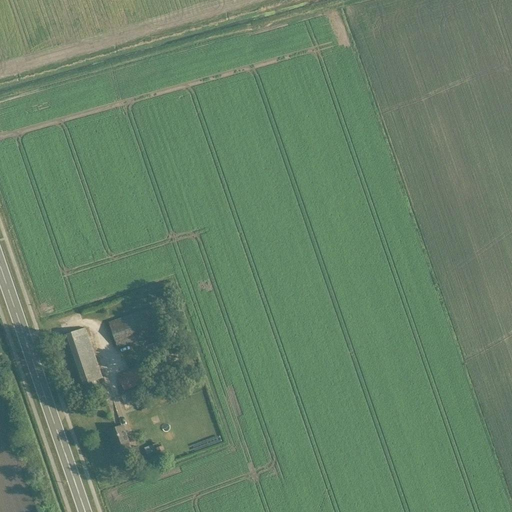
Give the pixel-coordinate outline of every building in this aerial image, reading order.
[(154,307),(109,323),(117,347),(163,331),(154,307)] [(85,328),(64,336),(85,396),(99,391),(95,380),(102,378),(85,328)] [(157,343),(147,346),(150,357),(160,354),(157,343)] [(124,391),(140,384),(142,391),(153,386),(150,379),(142,383),(136,369),(118,377),(124,391)] [(141,391),(132,391),(132,403),(141,403),(141,391)] [(131,449),(123,425),(108,431),(116,454),(131,449)]
